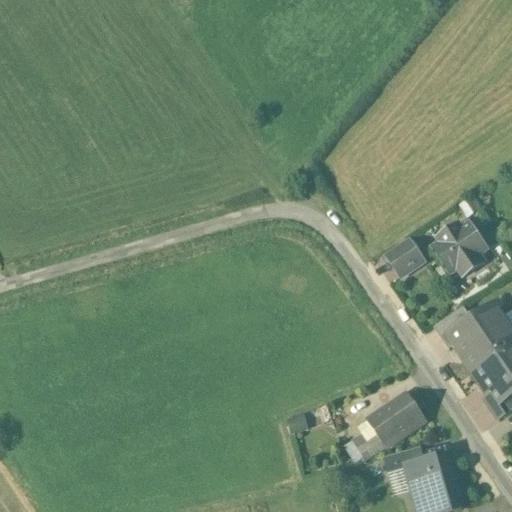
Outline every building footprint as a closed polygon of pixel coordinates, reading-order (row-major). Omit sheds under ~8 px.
[(470,226),(462,231),(459,226),(444,236),(447,241),(433,251),(450,277),(458,271),(464,280),(485,266),(479,257),(487,252),(470,226)] [(410,243),(386,259),(394,271),(411,259),(418,269),(425,264),(410,243)] [(411,259),(394,271),(401,280),(418,269),(411,259)] [(472,321),(448,337),(456,348),(473,374),(511,347),(511,327),(497,304),(472,321)] [(464,310),(434,330),(449,353),(456,348),(448,337),(472,321),(464,310)] [(511,347),(473,374),(489,397),(497,408),(511,397),(511,347)] [(405,396),(366,422),(375,435),(356,448),(365,461),(423,421),(405,396)] [(511,397),(497,408),(489,397),(485,401),(499,422),(511,413),(511,397)] [(421,450),(386,460),(390,476),(408,471),(408,470),(425,465),(421,450)] [(425,465),(408,470),(408,471),(419,511),(458,511),(454,498),(458,497),(452,474),(448,475),(443,460),(425,465)]
